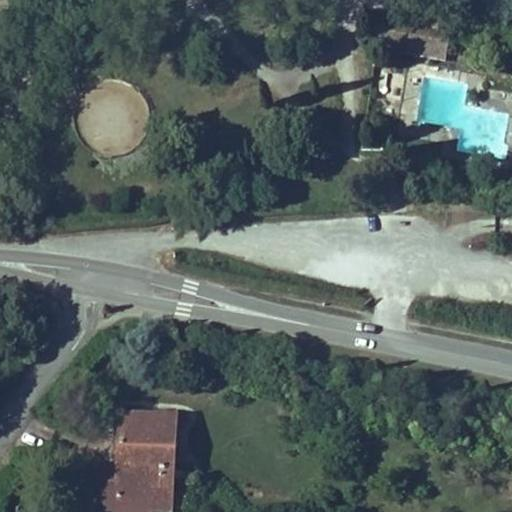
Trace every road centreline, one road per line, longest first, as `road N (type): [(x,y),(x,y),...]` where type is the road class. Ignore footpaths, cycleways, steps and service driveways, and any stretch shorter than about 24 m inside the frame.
road 1 (tertiary): [(511,367),(294,322)]
road 2 (tertiary): [(86,291),(294,322)]
road 3 (tertiary): [(294,322),(96,265)]
road 4 (residential): [(86,291),(71,342),(0,432)]
